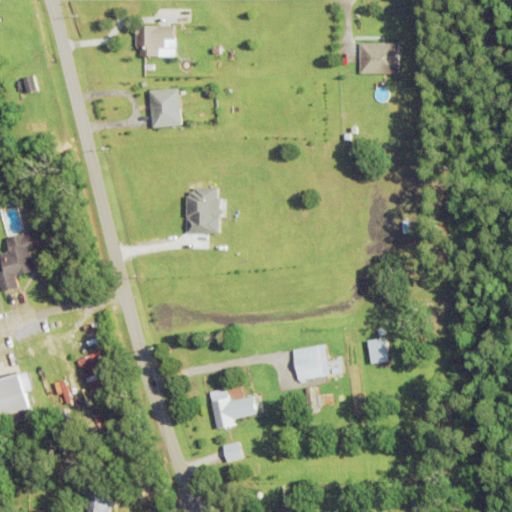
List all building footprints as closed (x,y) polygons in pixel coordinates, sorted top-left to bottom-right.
[(173,24),(136,25),(136,46),(139,46),(139,56),(158,55),(158,47),(164,47),(164,43),(171,43),(171,54),(174,54),(173,24)] [(362,43),(400,43),(400,73),(362,73),(362,43)] [(23,77),(34,75),(38,90),(27,92),(23,77)] [(150,90),(179,87),(182,125),(153,127),(150,90)] [(218,233),(219,187),(188,186),(187,232),(218,233)] [(31,252),(36,270),(16,276),(20,288),(3,292),(0,280),(0,272),(6,270),(2,254),(12,251),(8,238),(26,232),(26,234),(36,231),(41,249),(31,252)] [(368,340),(373,364),(390,360),(385,337),(368,340)] [(298,379),(329,376),(325,345),(294,349),(298,379)] [(78,358),(92,397),(112,389),(98,351),(78,358)] [(26,395),(30,408),(31,408),(34,417),(0,426),(0,375),(6,373),(7,375),(27,369),(33,393),(26,395)] [(34,375),(38,373),(44,397),(39,398),(34,375)] [(333,394),(334,405),(319,405),(320,412),(308,413),(306,387),(317,387),(318,395),(333,394)] [(212,392),(229,388),(237,425),(219,429),(212,392)] [(225,446),(241,442),(245,458),(229,462),(225,446)] [(414,499),(414,486),(423,486),(422,500),(414,499)] [(112,511),(88,511),(88,488),(108,487),(108,495),(110,495),(111,506),(112,506),(112,511)] [(278,511),(278,504),(283,504),(282,495),(300,493),(301,511),(278,511)]
